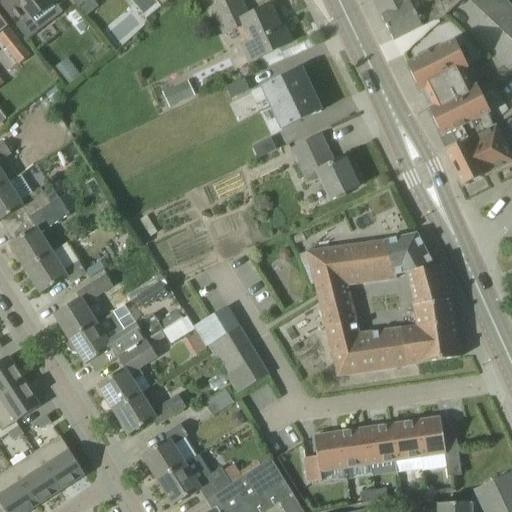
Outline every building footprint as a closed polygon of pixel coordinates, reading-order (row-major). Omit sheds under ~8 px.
[(40,30),(32,20),(56,2),(54,0),(0,0),(0,3),(17,26),(28,40),(40,30)] [(88,0),(71,0),(78,8),(88,0)] [(92,0),(88,0),(78,8),(85,18),(99,8),(92,0)] [(159,7),(153,0),(130,0),(145,18),(159,7)] [(242,26),(249,40),(240,45),(248,63),(291,43),(283,26),(279,28),(269,7),(248,17),(240,0),(229,0),(211,8),(224,35),(242,26)] [(444,0),(441,3),(439,0),(373,0),(382,16),(381,17),(393,41),(433,21),(434,23),(446,17),(445,15),(462,0),(444,0)] [(483,0),(476,8),(486,17),(501,0),(483,0)] [(511,6),(505,0),(501,0),(486,17),(495,25),(511,7),(511,6)] [(511,7),(495,25),(504,34),(511,25),(511,7)] [(0,40),(18,64),(28,56),(5,26),(0,18),(0,40)] [(450,133),(455,143),(458,147),(495,129),(487,114),(489,114),(476,87),(472,89),(463,70),(467,68),(454,42),(429,54),(427,51),(418,56),(419,59),(407,65),(420,92),(424,90),(433,108),(429,110),(443,137),(450,133)] [(283,62),(258,74),(274,108),(313,90),(304,69),(284,79),(278,66),(284,64),(283,62)] [(70,63),(57,73),(68,88),(81,78),(70,63)] [(187,81),(163,94),(170,109),(194,96),(187,81)] [(55,83),(43,93),(51,102),(63,93),(55,83)] [(316,130),(315,129),(309,132),(303,119),(323,110),(313,90),(274,108),(290,143),(316,130)] [(469,184),(511,162),(495,129),(458,147),(446,153),(460,181),(459,183),(461,183),(463,187),(466,185),(468,186),(469,184)] [(330,200),(358,187),(345,158),(335,163),(322,136),(290,151),(307,185),(320,179),(330,200)] [(0,161),(11,154),(4,143),(0,145),(0,187),(9,182),(0,167),(0,161)] [(20,175),(9,182),(0,187),(0,222),(23,208),(29,218),(59,199),(52,186),(43,192),(40,188),(32,193),(20,175)] [(59,199),(29,218),(36,228),(10,244),(25,269),(52,253),(40,234),(60,221),(69,215),(59,199)] [(396,275),(407,273),(421,270),(425,284),(446,281),(442,265),(434,267),(416,234),(385,241),(396,275)] [(397,279),(396,275),(385,241),(384,241),(384,242),(357,246),(365,283),(397,279)] [(56,248),(65,267),(75,262),(67,244),(56,248)] [(346,285),(346,286),(365,283),(357,246),(308,252),(317,289),(346,285)] [(63,271),(52,253),(25,269),(41,295),(67,278),(70,283),(86,273),(79,262),(63,271)] [(407,274),(415,305),(414,306),(417,328),(455,323),(451,300),(446,281),(425,284),(421,270),(407,273),(407,274)] [(54,315),(70,340),(96,323),(84,304),(112,286),(106,275),(77,294),(80,298),(54,315)] [(353,313),(346,286),(346,285),(317,289),(326,327),(355,324),(353,313)] [(124,306),(96,323),(70,340),(70,341),(68,343),(68,345),(69,348),(70,350),(72,352),(74,352),(77,352),(85,365),(111,349),(117,357),(150,336),(150,338),(161,331),(186,315),(182,309),(158,323),(153,314),(136,324),(124,306)] [(186,315),(161,331),(170,346),(195,330),(186,315)] [(460,358),(455,323),(417,328),(422,363),(460,358)] [(363,372),(357,336),(358,335),(355,324),(326,327),(339,376),(363,372)] [(208,346),(238,394),(268,375),(239,327),(208,346)] [(407,329),(386,332),(391,368),(422,363),(417,328),(407,329)] [(386,332),(358,335),(357,336),(363,372),(391,368),(386,332)] [(199,358),(208,352),(198,335),(188,341),(199,358)] [(98,385),(114,410),(140,394),(132,382),(143,375),(139,368),(156,357),(147,343),(119,360),(124,369),(98,385)] [(0,397),(24,381),(8,357),(0,362),(0,397)] [(0,397),(0,429),(1,431),(40,406),(24,381),(0,397)] [(225,390),(204,403),(213,417),(234,403),(225,390)] [(159,425),(175,415),(186,408),(178,395),(151,411),(140,394),(114,410),(130,435),(156,419),(159,425)] [(37,423),(41,430),(51,423),(47,416),(37,423)] [(415,422),(420,458),(444,454),(447,477),(461,475),(458,450),(445,451),(440,418),(415,422)] [(395,461),(420,458),(415,422),(390,426),(395,461)] [(142,456),(158,481),(185,464),(172,445),(188,435),(182,425),(166,435),(169,439),(142,456)] [(370,465),(395,461),(390,426),(365,429),(370,465)] [(23,434),(19,427),(9,434),(13,440),(23,434)] [(345,469),(370,465),(365,429),(340,433),(345,469)] [(320,472),(345,469),(340,433),(314,437),(317,457),(305,458),(309,482),(321,480),(320,472)] [(60,491),(85,475),(60,436),(35,452),(60,491)] [(35,452),(11,468),(36,506),(60,491),(35,452)] [(199,456),(185,464),(158,481),(174,506),(200,490),(206,500),(231,484),(221,468),(211,475),(199,456)] [(303,511),(271,459),(231,484),(206,500),(213,510),(209,511),(266,511),(279,504),(284,511),(303,511)] [(0,503),(5,511),(27,511),(36,506),(11,468),(0,475),(0,503)] [(511,511),(511,474),(474,493),(475,493),(484,511),(511,511)] [(413,499),(426,496),(424,485),(412,487),(413,499)] [(386,488),(374,490),(376,501),(387,498),(386,488)] [(376,501),(374,490),(362,492),(363,503),(376,501)]
